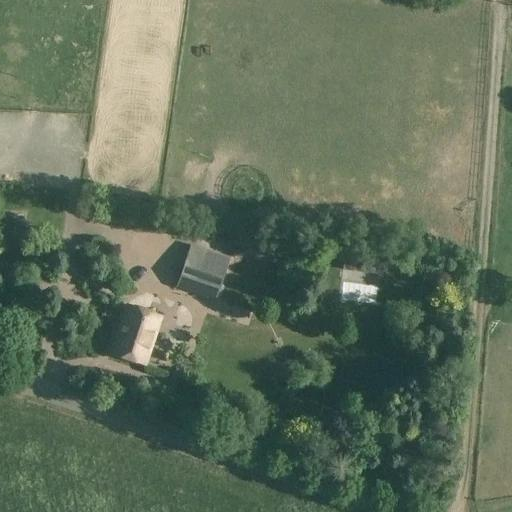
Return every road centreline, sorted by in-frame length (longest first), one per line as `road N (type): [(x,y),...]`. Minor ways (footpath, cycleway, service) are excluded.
road 1 (unknown): [(466,511),(500,2)]
road 2 (unclassified): [(383,511),(0,380)]
